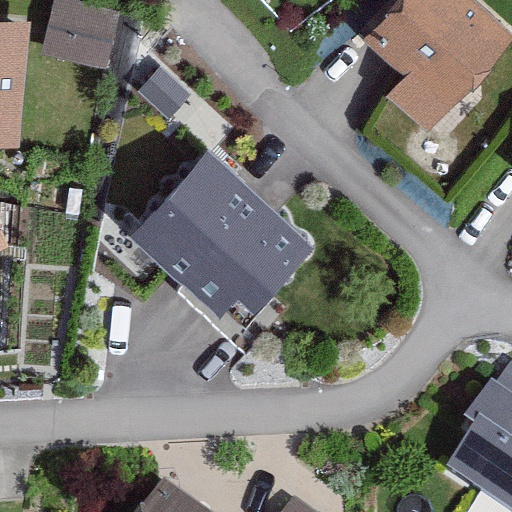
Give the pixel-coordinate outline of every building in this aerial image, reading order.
[(120,13),(63,0),(53,0),(42,55),(107,71),(120,13)] [(398,95),(431,124),(510,33),(471,0),(409,0),(375,41),(415,76),(398,95)] [(0,26),(0,151),(20,150),(30,24),(0,26)] [(310,251),(209,160),(142,234),(221,305),(236,288),(258,308),(310,251)] [(1,231),(0,226),(0,251),(9,248),(1,231)] [(447,461),(511,504),(511,357),(498,379),(492,375),(469,408),(479,415),(447,461)] [(213,511),(161,476),(136,511),(213,511)] [(318,511),(294,495),(281,511),(318,511)]
